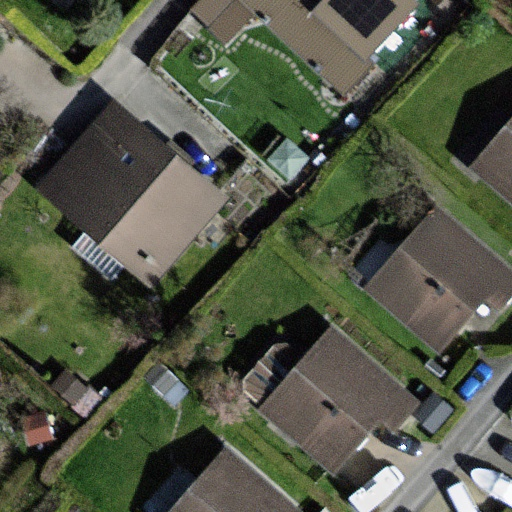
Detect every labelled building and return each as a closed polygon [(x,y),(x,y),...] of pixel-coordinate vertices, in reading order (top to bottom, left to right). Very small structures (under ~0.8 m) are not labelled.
[(323,0),(243,0),(341,94),(369,64),(362,56),(413,3),(409,0),(328,0),(326,3),(323,0)] [(116,107),(45,185),(148,278),(219,200),(116,107)] [(511,120),(475,162),(511,195),(511,120)] [(511,280),(435,213),(371,284),(441,346),(484,296),(497,308),(511,291),(511,280)] [(333,328),(264,405),(334,468),(381,417),(393,428),(416,403),(333,328)] [(284,330),(247,375),(265,390),(303,346),(284,330)] [(84,389),(67,373),(55,386),(72,402),(84,389)] [(45,414),(26,419),(32,441),(51,436),(45,414)] [(286,511),(223,456),(172,511),(286,511)]
